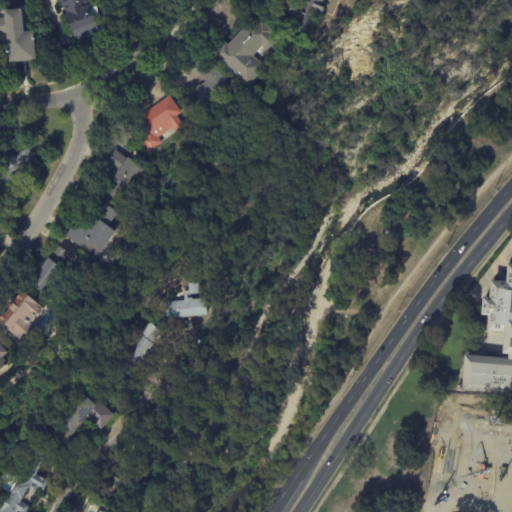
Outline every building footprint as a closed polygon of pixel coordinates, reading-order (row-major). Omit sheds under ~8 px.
[(26,61),(10,63),(4,11),(10,11),(8,0),(23,0),(25,11),(22,12),(24,33),(33,32),(36,60),(26,61)] [(85,0),(88,6),(90,5),(91,9),(97,6),(102,20),(96,23),(100,32),(77,40),(75,36),(74,36),(67,16),(66,16),(61,3),(59,3),(59,2),(57,2),(56,0),(85,0)] [(324,0),(324,2),(328,4),(323,14),(318,11),(316,14),(314,14),(304,34),(294,29),(299,18),(289,13),(294,2),(304,7),(306,2),(303,1),(303,0),(324,0)] [(269,53),(263,47),(254,56),(266,67),(248,87),(213,55),(225,42),(228,45),(245,27),(242,25),(252,14),(262,23),(263,22),(273,32),(272,33),(280,40),(269,53)] [(210,129),(208,130),(183,99),(199,85),(200,86),(206,82),(197,72),(210,61),(231,86),(212,102),(224,117),(223,117),(234,131),(221,142),(210,129)] [(180,111),(182,113),(177,116),(185,127),(177,134),(173,128),(159,139),(163,143),(148,154),(127,127),(169,96),(180,111)] [(8,200),(0,194),(0,173),(3,169),(0,167),(0,146),(16,158),(21,150),(35,159),(8,200)] [(131,161),(151,175),(142,187),(135,182),(120,203),(104,191),(118,172),(106,162),(115,150),(127,159),(128,158),(131,161)] [(114,236),(96,260),(66,237),(85,210),(91,214),(101,201),(118,214),(108,227),(116,233),(114,236)] [(71,256),(62,269),(64,271),(46,296),(30,284),(49,259),(50,260),(59,248),(71,256)] [(204,249),(215,257),(208,267),(197,260),(204,249)] [(511,396),(464,393),(466,357),(510,360),(510,356),(505,356),(506,334),(488,332),(490,317),(483,317),(484,298),(491,299),(493,282),(508,283),(509,266),(511,266),(511,396)] [(208,313),(167,318),(164,302),(185,300),(183,284),(199,281),(200,292),(189,293),(190,297),(192,297),(192,298),(206,297),(208,313)] [(42,307),(44,309),(43,311),(44,313),(39,319),(37,317),(32,324),(40,332),(28,346),(8,329),(9,328),(0,320),(7,313),(19,300),(18,299),(24,292),(42,307)] [(158,337),(128,375),(112,363),(119,355),(121,357),(148,321),(162,332),(158,337)] [(0,345),(8,354),(4,358),(7,362),(4,364),(7,366),(0,373),(0,345)] [(88,398),(92,394),(114,413),(101,428),(85,415),(63,442),(62,441),(54,451),(44,443),(52,433),(51,432),(65,415),(64,414),(82,392),(88,398)] [(41,462),(35,474),(48,481),(43,490),(35,486),(33,491),(26,488),(20,501),(29,506),(25,511),(19,511),(17,511),(16,511),(0,511),(0,475),(2,471),(15,478),(31,447),(38,451),(38,452),(44,455),(41,462)] [(443,454),(461,458),(455,487),(485,494),(482,511),(451,505),(449,511),(429,511),(430,511),(423,510),(431,473),(439,473),(443,454)]
